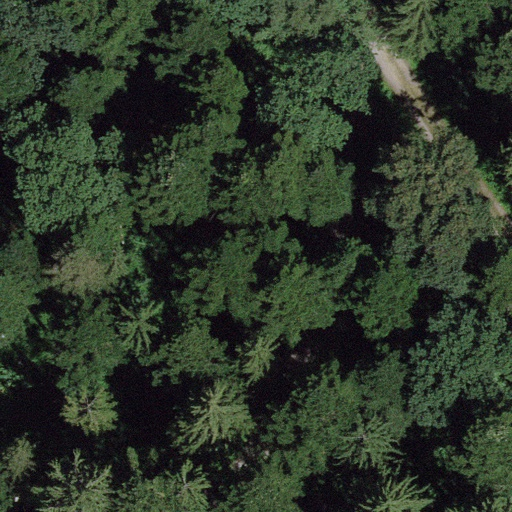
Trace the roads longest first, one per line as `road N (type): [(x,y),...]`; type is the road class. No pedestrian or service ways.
road 1 (track): [(229,511),(352,243),(374,30)]
road 2 (track): [(0,451),(352,511)]
road 3 (track): [(374,30),(511,200)]
